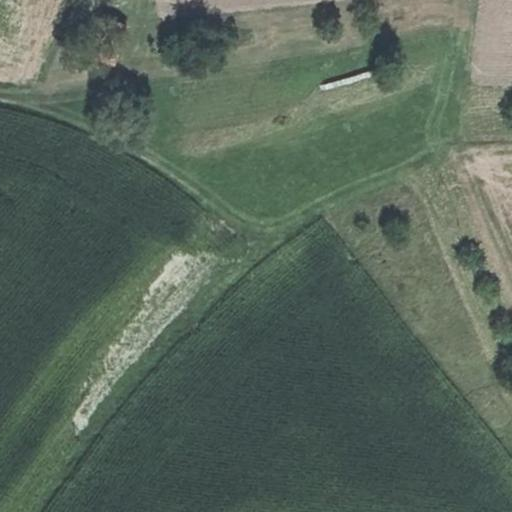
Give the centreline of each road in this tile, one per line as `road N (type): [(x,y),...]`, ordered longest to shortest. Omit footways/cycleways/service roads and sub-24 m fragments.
road 1 (track): [(37,511),(96,422),(182,323),(277,235),(447,146),(463,105),(476,0)]
road 2 (track): [(0,95),(69,112),(185,178),(258,252)]
